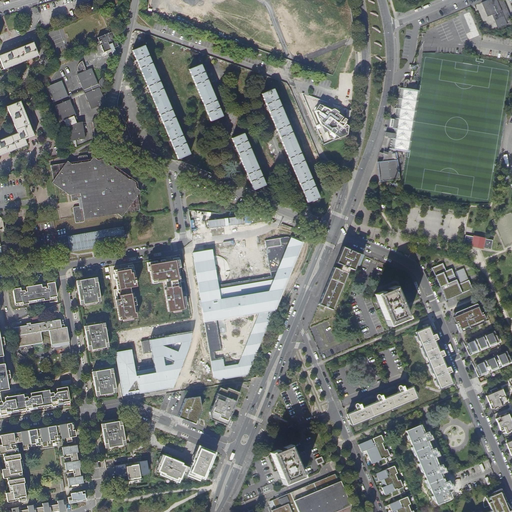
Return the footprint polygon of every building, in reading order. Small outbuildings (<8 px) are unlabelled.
[(498,20),(500,27),(507,24),(505,19),(511,17),(503,0),(498,2),(497,0),(488,0),(482,3),(484,9),(487,8),(490,15),(492,14),(495,21),(498,20)] [(471,11),(463,13),(473,38),(480,35),(471,11)] [(117,53),(115,48),(112,41),(116,39),(112,32),(98,38),(104,52),(111,50),(113,55),(117,53)] [(0,55),(0,57),(4,69),(39,56),(33,42),(0,55)] [(187,155),(149,44),(136,48),(175,160),(187,155)] [(92,69),(87,71),(83,61),(82,62),(81,63),(80,63),(80,64),(79,65),(78,67),(78,68),(78,69),(78,70),(78,71),(79,72),(84,70),(85,72),(77,75),(83,90),(85,90),(86,93),(85,95),(91,109),(105,104),(106,102),(100,87),(101,87),(101,88),(102,89),(104,89),(105,90),(107,78),(106,78),(104,79),(103,79),(102,80),(101,81),(100,82),(100,83),(100,84),(100,85),(99,85),(98,85),(99,84),(92,69)] [(222,117),(203,63),(190,68),(209,121),(222,117)] [(69,118),(73,117),(76,115),(72,105),(75,105),(74,97),(69,99),(68,99),(67,97),(68,96),(62,81),(47,87),(62,121),(69,118)] [(263,92),(305,203),(318,198),(276,87),(263,92)] [(389,150),(395,151),(406,152),(416,92),(398,89),(389,150)] [(0,139),(0,155),(27,145),(25,140),(34,136),(21,101),(7,106),(18,133),(0,139)] [(348,135),(349,127),(344,123),(346,120),(338,114),(339,113),(335,109),(331,110),(326,116),(330,119),(326,125),(330,128),(328,131),(338,139),(348,135)] [(83,123),(75,124),(71,124),(67,125),(69,142),(85,139),(83,123)] [(265,185),(245,132),(232,137),(252,190),(265,185)] [(377,163),(379,182),(399,180),(396,153),(395,153),(395,151),(389,150),(388,150),(387,153),(385,152),(384,155),(379,154),(377,160),(377,163)] [(66,165),(51,168),(54,182),(52,184),(68,197),(71,197),(71,202),(78,201),(79,208),(73,208),(75,224),(85,223),(84,220),(117,215),(122,218),(126,214),(140,212),(138,198),(141,194),(137,191),(136,184),(132,181),(130,182),(108,166),(109,164),(105,161),(98,162),(94,159),(91,164),(89,164),(88,157),(79,158),(80,165),(72,166),(68,163),(66,165)] [(208,220),(209,227),(244,223),(243,215),(208,220)] [(123,226),(67,236),(70,251),(126,242),(123,226)] [(466,234),(464,243),(474,245),(476,235),(466,234)] [(303,241),(287,237),(264,240),(270,276),(218,285),(211,249),(191,253),(214,381),(248,376),(303,241)] [(484,237),(483,246),(492,248),(494,239),(484,237)] [(318,304),(333,310),(350,269),(354,270),(356,265),(357,266),(362,255),(342,247),(336,263),(342,265),(340,270),(334,268),(318,304)] [(176,259),(149,264),(152,283),(164,281),(169,312),(185,309),(181,287),(177,287),(177,283),(180,283),(176,259)] [(443,263),(432,268),(445,300),(472,289),(468,280),(458,285),(453,273),(451,269),(446,271),(443,263)] [(133,267),(113,270),(116,289),(114,290),(119,320),(136,317),(131,287),(136,286),(133,267)] [(458,285),(468,280),(463,268),(453,273),(458,285)] [(76,280),(80,305),(101,301),(97,277),(76,280)] [(25,289),(25,287),(13,289),(16,304),(24,302),(24,305),(30,303),(30,301),(44,298),(44,301),(51,299),(51,297),(58,296),(55,281),(48,282),(49,285),(46,286),(45,283),(28,286),(29,289),(25,289)] [(395,286),(388,289),(389,291),(384,293),(383,291),(375,294),(389,326),(408,317),(395,286)] [(456,324),(459,332),(484,322),(480,314),(482,313),(480,310),(479,308),(477,309),(475,304),(455,312),(454,315),(455,317),(457,321),(458,323),(456,324)] [(69,344),(66,327),(62,328),(61,318),(14,326),(17,346),(43,342),(42,331),(51,330),(53,347),(69,344)] [(84,326),(88,350),(109,347),(104,322),(84,326)] [(428,327),(416,332),(440,388),(452,382),(428,327)] [(0,341),(5,341),(4,337),(1,338),(0,331),(0,391),(10,389),(8,379),(5,380),(4,376),(11,374),(10,371),(7,371),(2,345),(0,345),(0,341)] [(192,332),(141,341),(142,354),(151,352),(155,373),(136,376),(132,349),(116,352),(123,396),(172,388),(190,342),(192,332)] [(465,346),(469,355),(499,342),(495,333),(490,335),(489,332),(485,333),(486,337),(481,339),(480,336),(476,337),(477,341),(472,343),(470,339),(466,341),(467,345),(465,346)] [(474,366),(478,376),(511,362),(507,352),(502,354),(500,351),(496,352),(498,356),(490,359),(489,356),(484,358),(486,361),(481,363),(479,360),(475,362),(476,365),(474,366)] [(92,371),(96,396),(116,392),(112,368),(92,371)] [(226,425),(240,393),(224,386),(221,387),(214,407),(212,406),(209,412),(211,419),(226,425)] [(30,408),(30,410),(37,409),(36,407),(51,405),(51,406),(63,404),(63,402),(70,401),(68,387),(60,388),(56,388),(57,394),(54,395),(53,389),(31,393),(31,399),(28,399),(27,394),(4,398),(5,403),(2,404),(1,398),(0,398),(0,415),(11,413),(10,412),(26,409),(30,408)] [(214,407),(221,387),(219,387),(212,406),(214,407)] [(347,415),(352,425),(417,397),(413,387),(347,415)] [(486,396),(491,409),(497,407),(497,408),(505,405),(505,404),(507,403),(502,389),(497,391),(496,388),(490,391),(491,394),(488,395),(486,396)] [(177,417),(195,424),(201,410),(199,396),(185,399),(177,417)] [(511,413),(511,411),(499,416),(499,418),(495,419),(500,431),(501,431),(504,429),(505,432),(506,434),(511,432),(510,430),(511,428),(511,413)] [(104,434),(105,434),(105,436),(104,437),(106,448),(127,444),(123,419),(102,423),(104,434)] [(46,440),(66,437),(67,442),(71,441),(70,436),(72,435),(70,422),(19,432),(21,441),(21,444),(22,449),(28,448),(27,444),(42,441),(43,446),(47,445),(46,440)] [(419,426),(407,431),(438,503),(449,498),(445,488),(438,472),(431,455),(424,438),(419,426)] [(19,461),(17,453),(16,442),(14,433),(0,435),(0,442),(0,444),(0,453),(2,453),(5,468),(1,469),(2,478),(6,477),(9,492),(5,493),(6,501),(25,498),(24,491),(28,490),(27,485),(23,486),(22,478),(20,478),(18,466),(23,466),(22,461),(19,461)] [(381,435),(358,445),(362,452),(366,450),(372,464),(390,456),(381,435)] [(70,452),(76,452),(78,451),(76,443),(61,445),(63,454),(70,452)] [(291,444),(283,447),(284,450),(279,452),(278,449),(270,452),(283,483),(303,475),(291,444)] [(184,462),(164,454),(157,470),(162,472),(161,473),(180,481),(181,477),(182,477),(185,471),(188,473),(188,474),(200,479),(201,476),(205,478),(216,451),(199,445),(191,466),(188,465),(188,464),(184,463),(184,462)] [(72,468),(78,467),(80,467),(79,459),(77,459),(71,460),(64,461),(65,469),(72,468)] [(147,459),(116,465),(117,474),(122,477),(129,476),(130,481),(142,479),(141,474),(149,472),(147,459)] [(394,466),(376,474),(379,481),(381,480),(384,487),(382,487),(385,495),(403,487),(394,466)] [(80,475),(74,476),(66,477),(67,485),(83,482),(82,474),(80,475)] [(334,511),(350,505),(340,481),(338,482),(334,475),(270,503),(272,507),(275,506),(276,509),(271,511),(334,511)] [(511,511),(502,488),(489,494),(488,495),(487,496),(486,497),(492,510),(488,511),(511,511)] [(70,495),(70,500),(75,499),(75,500),(79,500),(79,498),(81,498),(81,500),(85,499),(84,490),(69,492),(70,495)] [(414,511),(408,497),(389,504),(392,511),(394,511),(414,511)] [(57,503),(58,510),(58,511),(66,511),(65,509),(64,503),(64,502),(63,503),(62,499),(56,500),(57,503)] [(50,511),(51,511),(49,505),(47,505),(46,502),(41,503),(42,506),(42,511),(50,511)] [(51,511),(58,510),(57,503),(49,505),(51,511)]
